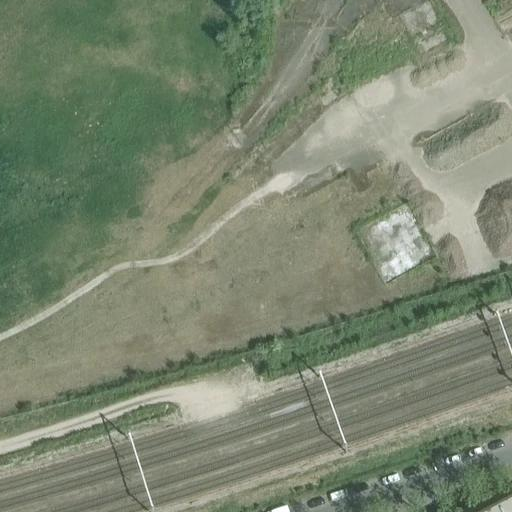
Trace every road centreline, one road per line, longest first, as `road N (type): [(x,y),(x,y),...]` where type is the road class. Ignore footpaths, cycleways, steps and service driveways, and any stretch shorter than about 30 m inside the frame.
road 1 (track): [(0,448),(155,397),(196,396),(217,416)]
road 2 (unclassified): [(338,511),(511,457)]
